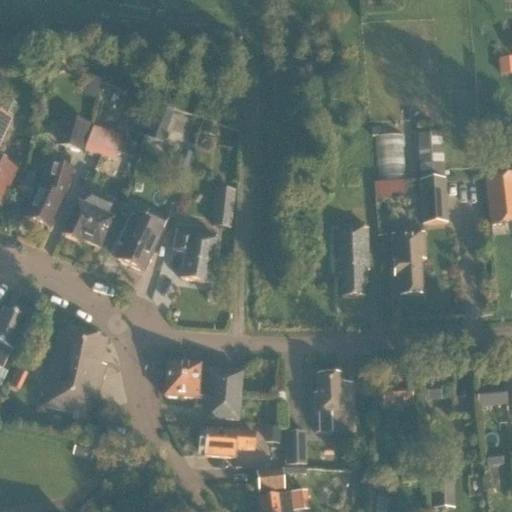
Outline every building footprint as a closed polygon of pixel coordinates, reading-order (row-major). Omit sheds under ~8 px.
[(168,130),(174,115),(158,109),(152,124),(168,130)] [(0,146),(12,121),(0,115),(0,146)] [(63,121),(56,146),(80,152),(86,127),(63,121)] [(214,140),(217,130),(205,126),(202,135),(214,140)] [(114,162),(119,146),(121,143),(93,133),(86,153),(114,162)] [(447,225),(441,134),(416,135),(421,226),(447,225)] [(410,181),(407,135),(380,136),(383,183),(410,181)] [(0,200),(6,188),(8,189),(16,173),(2,166),(5,161),(0,158),(0,200)] [(45,193),(39,190),(25,221),(48,232),(62,201),(63,201),(72,171),(53,165),(45,193)] [(511,177),(484,181),(490,229),(511,225),(511,177)] [(410,183),(380,184),(380,199),(411,197),(410,183)] [(99,251),(111,225),(112,221),(106,218),(112,204),(87,192),(81,207),(77,205),(62,238),(78,246),(80,242),(99,251)] [(234,205),(216,203),(213,229),(214,229),(231,231),(234,205)] [(147,213),(142,224),(130,219),(117,247),(122,249),(117,258),(116,260),(118,265),(128,269),(129,269),(142,276),(167,222),(147,213)] [(341,301),(363,300),(362,287),(365,287),(365,263),(367,263),(366,231),(333,232),(334,264),(337,264),(337,278),(340,277),(341,301)] [(184,255),(180,282),(208,287),(215,239),(176,233),(172,253),(184,255)] [(399,299),(422,297),(420,262),(424,262),(423,235),(391,237),(393,280),(398,280),(399,299)] [(26,323),(3,312),(0,317),(0,370),(2,372),(10,352),(12,353),(26,323)] [(100,368),(106,344),(58,334),(42,410),(91,420),(104,369),(100,368)] [(166,365),(163,399),(197,402),(197,398),(207,399),(206,421),(238,423),(242,375),(209,373),(209,376),(199,375),(200,368),(166,365)] [(355,387),(340,388),(340,379),(316,380),(317,404),(314,409),(314,419),(319,418),(320,435),(356,434),(355,387)] [(426,386),(427,403),(440,402),(439,385),(426,386)] [(411,405),(410,387),(381,389),(382,407),(392,406),(391,401),(403,400),(403,405),(411,405)] [(478,410),(506,408),(504,387),(476,389),(478,410)] [(278,447),(280,430),(265,428),(263,445),(278,447)] [(254,443),(254,440),(254,437),(254,436),(238,435),(206,433),(204,459),(237,461),(237,452),(253,453),(253,448),(253,445),(254,443)] [(306,467),(305,434),(283,435),(283,468),(306,467)] [(75,444),(72,457),(90,462),(94,449),(75,444)] [(486,469),(502,467),(501,454),(485,456),(486,469)] [(255,474),(258,496),(283,493),(281,471),(255,474)] [(431,478),(432,510),(453,510),(453,477),(431,478)] [(290,496),(292,511),(304,511),(308,511),(306,494),(290,496)] [(292,511),(290,496),(261,499),(261,511),(292,511)]
